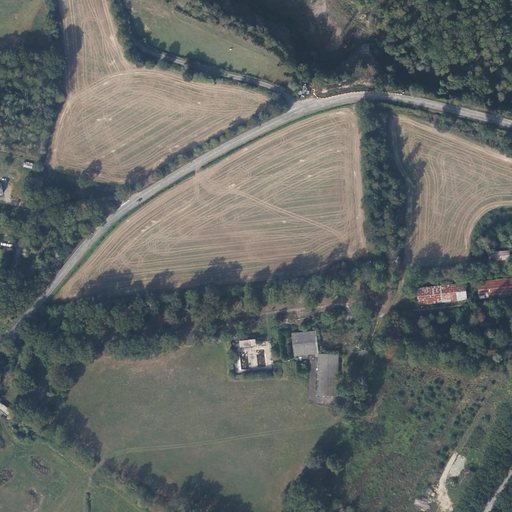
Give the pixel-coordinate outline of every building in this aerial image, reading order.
[(485,249),(486,257),(506,255),(505,247),(485,249)] [(369,267),(368,258),(353,259),(355,268),(369,267)] [(343,269),(343,261),(329,262),(330,270),(343,269)] [(511,297),(511,281),(478,285),(480,301),(511,297)] [(417,305),(465,300),(464,284),(415,289),(417,305)] [(319,353),(317,331),(292,333),(294,356),(319,353)] [(288,355),(286,334),(280,335),(282,356),(288,355)] [(252,335),(240,337),(241,348),(254,347),(252,335)] [(338,396),(339,355),(333,356),(320,357),(318,396),(338,396)] [(0,403),(25,424),(29,419),(1,397),(0,397),(0,403)]
